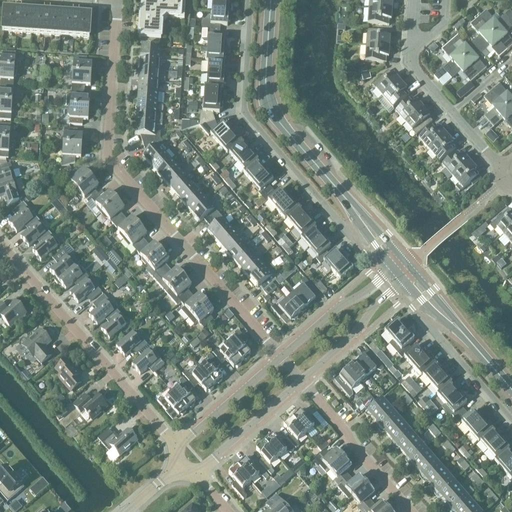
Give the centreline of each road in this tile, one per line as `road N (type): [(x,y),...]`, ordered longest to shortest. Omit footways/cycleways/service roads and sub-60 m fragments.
road 1 (residential): [(280,357),(108,160),(118,0)]
road 2 (residential): [(246,0),(246,115),(365,252),(391,256)]
road 3 (unclassified): [(391,256),(271,111),(270,0)]
road 4 (residential): [(175,447),(0,241)]
road 5 (residential): [(411,511),(302,381)]
road 6 (residential): [(398,264),(280,357)]
road 7 (residential): [(302,381),(409,277)]
road 8 (residential): [(431,302),(430,326),(511,420)]
road 9 (residential): [(195,475),(302,381)]
road 10 (residential): [(280,357),(175,447)]
